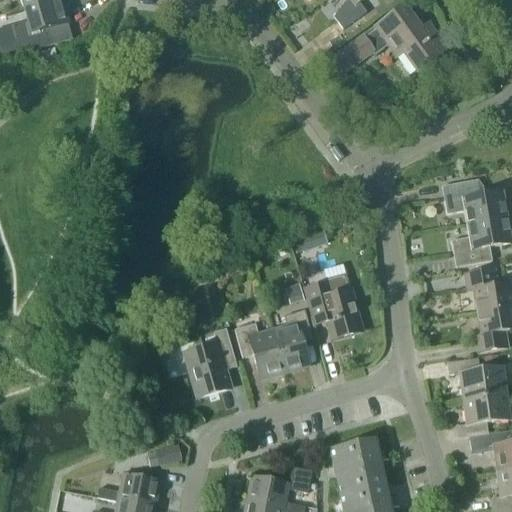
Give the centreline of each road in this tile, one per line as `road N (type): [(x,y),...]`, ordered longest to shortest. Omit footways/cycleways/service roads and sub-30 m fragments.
road 1 (residential): [(188,511),(204,432),(408,376)]
road 2 (residential): [(364,165),(244,10),(187,0)]
road 3 (residential): [(408,376),(383,208),(364,165)]
road 4 (residential): [(498,103),(364,165)]
road 5 (residential): [(449,511),(408,376)]
